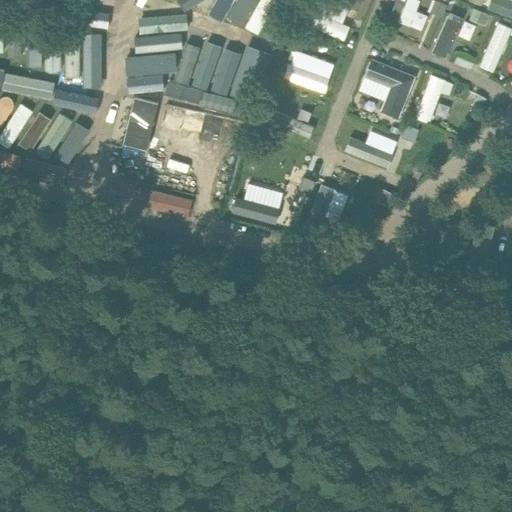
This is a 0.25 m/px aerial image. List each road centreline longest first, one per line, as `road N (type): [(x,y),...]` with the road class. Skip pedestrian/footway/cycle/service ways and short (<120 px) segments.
road 1 (unclassified): [(511,303),(0,177)]
road 2 (track): [(0,461),(203,228)]
